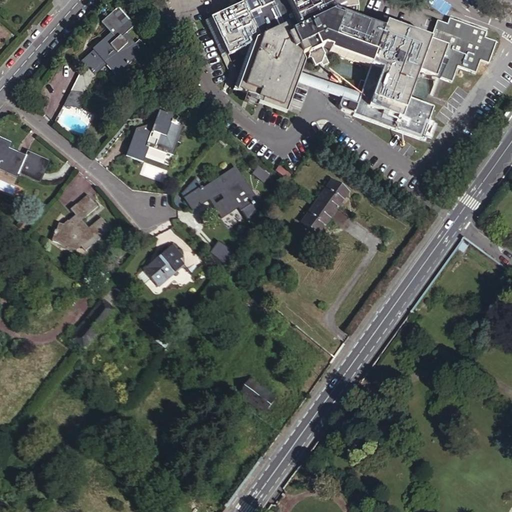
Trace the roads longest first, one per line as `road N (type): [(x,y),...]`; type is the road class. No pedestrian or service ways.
road 1 (secondary): [(242,511),(454,220)]
road 2 (residential): [(151,220),(0,94)]
